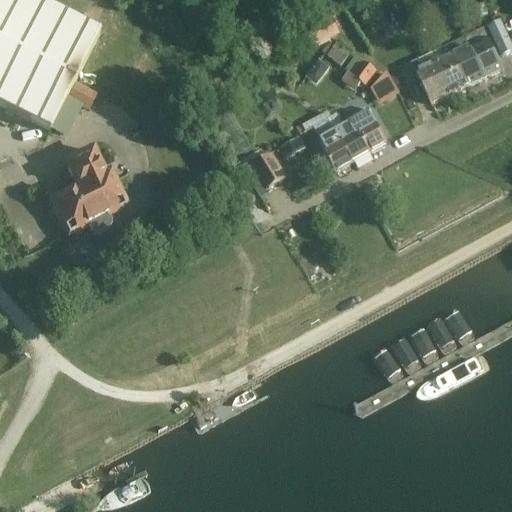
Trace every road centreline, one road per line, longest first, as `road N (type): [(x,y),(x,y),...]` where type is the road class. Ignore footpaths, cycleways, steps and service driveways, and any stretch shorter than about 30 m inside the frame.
road 1 (track): [(511,233),(202,390)]
road 2 (unclassified): [(282,214),(511,95)]
